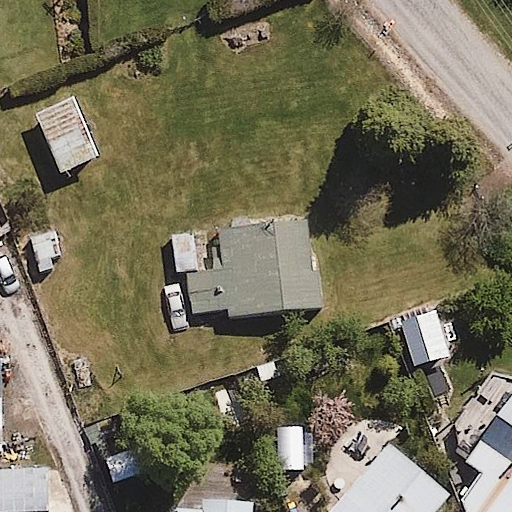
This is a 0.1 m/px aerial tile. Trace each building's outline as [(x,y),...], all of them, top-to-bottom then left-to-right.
[(76,94),(32,113),(60,180),(104,161),(76,94)] [(0,299),(18,291),(0,253),(0,231),(10,227),(0,205),(0,299)] [(309,253),(307,212),(233,215),(234,223),(212,223),(212,245),(195,246),(194,225),(162,226),(163,247),(173,246),(174,278),(187,277),(188,314),(227,312),(227,321),(281,320),(281,314),(324,313),(322,253),(309,253)] [(35,274),(56,271),(55,261),(70,259),(64,222),(28,228),(35,274)] [(456,366),(439,309),(393,322),(410,380),(456,366)] [(481,477),(457,498),(462,511),(511,511),(511,376),(488,361),(439,426),(478,453),(466,465),(481,477)] [(237,383),(210,389),(217,423),(245,417),(237,383)] [(390,448),(335,511),(443,511),(452,502),(390,448)] [(244,485),(245,462),(206,459),(204,491),(172,489),(170,511),(258,511),(260,486),(244,485)]
